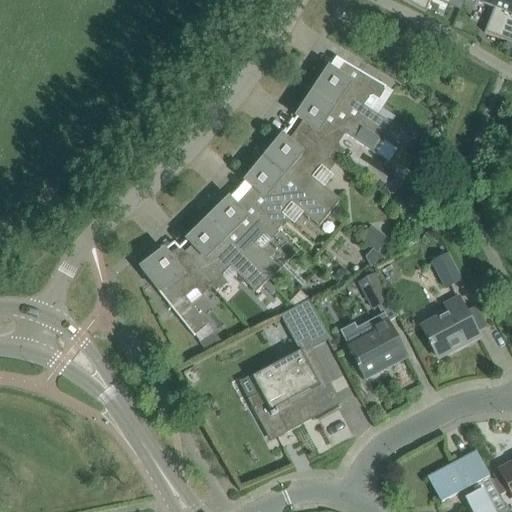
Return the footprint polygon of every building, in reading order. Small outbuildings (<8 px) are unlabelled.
[(412,0),(411,6),(426,14),(430,0),(412,0)] [(511,0),(470,0),(476,2),(476,3),(477,3),(477,2),(494,9),(484,34),(500,40),(511,7),(511,0)] [(511,7),(500,40),(511,44),(511,7)] [(325,74),(313,93),(384,141),(402,152),(411,139),(393,127),(377,116),(362,106),(369,96),(373,95),(378,98),(384,88),(385,88),(385,87),(336,58),(325,74)] [(375,155),(384,141),(313,93),(290,128),(335,162),(343,152),(338,148),(337,143),(343,134),(375,155)] [(328,171),(335,162),(290,128),(263,160),(330,214),(340,201),(311,177),(318,168),(323,168),(328,171)] [(409,158),(403,167),(417,177),(424,167),(409,157),(409,158)] [(319,227),(330,214),(263,160),(237,191),(279,230),(287,221),(282,217),(282,212),(290,203),(319,227)] [(271,239),(279,230),(237,191),(208,220),(268,282),(280,270),(253,243),(261,235),(266,235),(271,239)] [(255,294),(268,282),(208,220),(179,248),(179,249),(184,254),(183,255),(211,287),(210,288),(215,293),(225,284),(221,280),(221,275),(229,267),(255,294)] [(377,252),(387,240),(371,226),(360,239),(377,252)] [(179,249),(179,248),(174,243),(140,270),(194,338),(195,337),(208,326),(184,296),(193,289),(198,290),(202,295),(210,288),(211,287),(183,255),(184,254),(179,249)] [(447,256),(432,264),(445,290),(461,281),(447,256)] [(325,268),(326,273),(330,276),(334,275),(339,271),(339,267),(335,263),(330,263),(325,268)] [(374,276),(359,285),(373,310),(388,301),(374,276)] [(449,313),(420,328),(430,348),(432,347),(438,359),(466,344),(464,340),(476,335),(477,334),(458,299),(445,306),(449,313)] [(333,396),(310,352),(330,341),(309,301),(278,318),(279,319),(283,317),(300,349),(277,361),(280,366),(252,382),(258,395),(250,399),(271,439),(301,423),(296,414),(306,409),(307,410),(333,396)] [(343,331),(342,336),(349,349),(347,349),(355,364),(357,369),(359,368),(365,379),(393,364),(392,361),(403,355),(404,354),(398,342),(386,319),(373,326),(370,322),(358,328),(354,326),(343,331)] [(223,344),(212,332),(198,343),(206,353),(223,344)] [(476,452),(427,478),(441,504),(461,493),(471,511),(507,511),(506,509),(490,478),(485,470),(476,452)] [(511,468),(502,474),(501,471),(500,471),(511,493),(511,468)]
